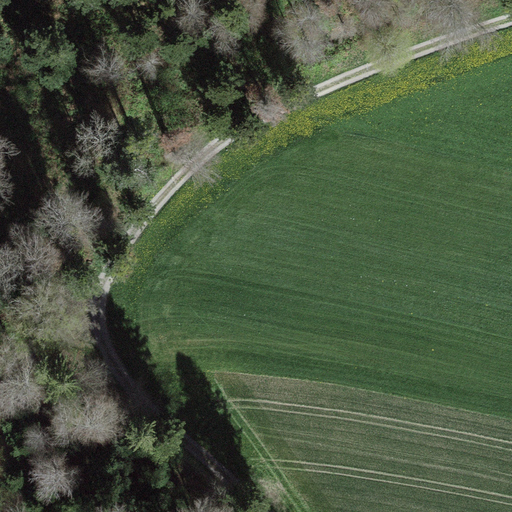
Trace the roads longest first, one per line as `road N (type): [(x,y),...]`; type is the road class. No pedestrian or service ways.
road 1 (track): [(511,20),(359,73),(231,134),(186,170),(147,217),(96,303)]
road 2 (track): [(96,303),(108,351),(131,387),(260,511)]
road 3 (track): [(96,303),(0,377)]
